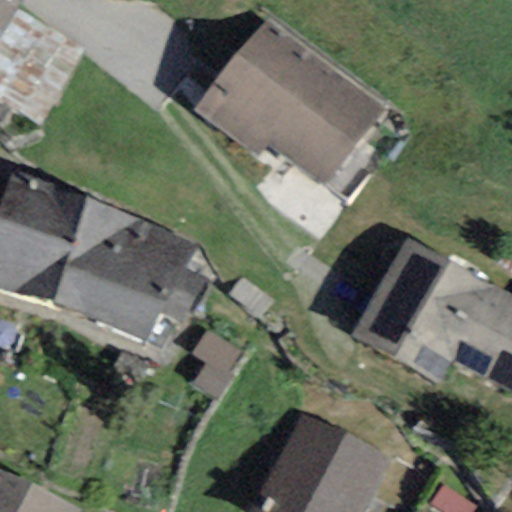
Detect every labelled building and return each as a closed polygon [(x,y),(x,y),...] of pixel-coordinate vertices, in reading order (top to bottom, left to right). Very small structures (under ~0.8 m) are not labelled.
[(370,106),(249,25),(191,110),(249,149),(258,136),(321,178),(370,106)] [(86,197),(11,173),(0,207),(0,289),(51,306),(86,197)] [(143,222),(86,197),(51,306),(101,320),(143,222)] [(195,245),(143,222),(101,320),(147,340),(160,315),(188,325),(206,283),(182,272),(195,245)] [(511,299),(406,244),(353,345),(439,390),(451,368),(511,399),(511,299)] [(364,511),(390,460),(300,417),(253,511),(364,511)] [(54,511),(0,485),(0,511),(54,511)]
